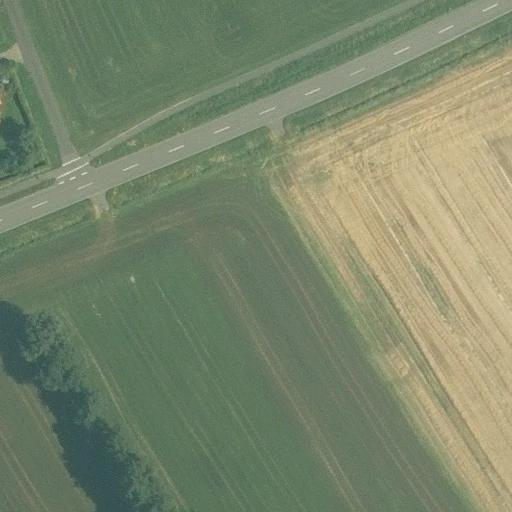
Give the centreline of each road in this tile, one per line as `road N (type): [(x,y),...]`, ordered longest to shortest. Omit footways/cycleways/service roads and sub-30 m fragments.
road 1 (tertiary): [(81,189),(509,0)]
road 2 (unclassified): [(81,189),(10,0)]
